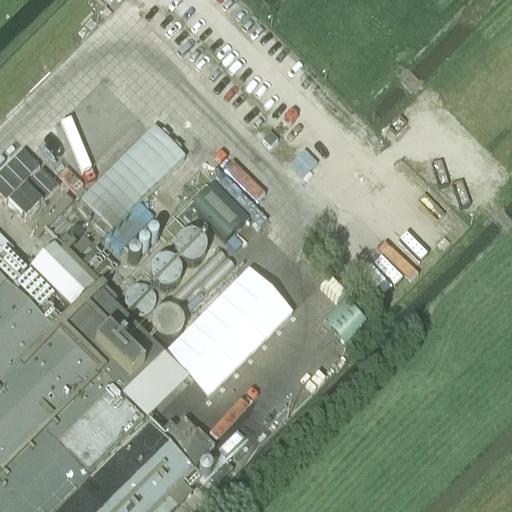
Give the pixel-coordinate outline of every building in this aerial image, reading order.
[(80,204),(75,209),(106,240),(111,235),(184,162),(153,131),(80,204)] [(40,173),(7,208),(24,224),(58,190),(40,173)] [(38,240),(72,205),(65,198),(31,233),(38,240)] [(110,247),(118,255),(124,249),(131,255),(139,247),(148,256),(159,244),(150,236),(174,212),(159,198),(110,247)] [(28,275),(70,315),(93,292),(51,251),(28,275)] [(156,511),(192,476),(144,429),(118,403),(160,360),(93,293),(58,327),(46,315),(38,323),(0,285),(0,511),(156,511)]
